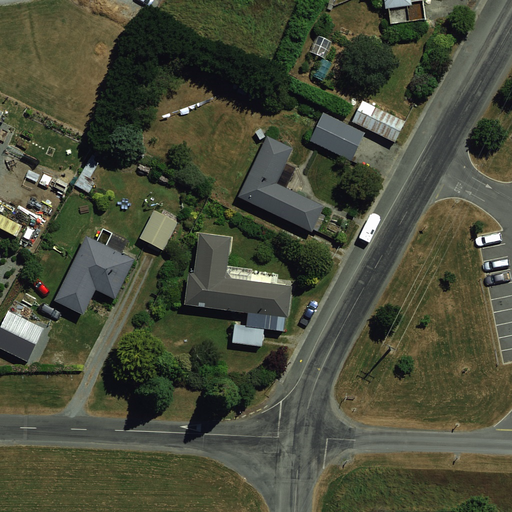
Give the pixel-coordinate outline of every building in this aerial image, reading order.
[(379,0),(380,15),(421,13),(420,0),(360,0),(360,1),(378,0),(379,0)] [(403,125),(360,102),(348,124),(370,136),(391,147),(403,125)] [(320,116),(305,147),(348,168),(364,137),(320,116)] [(391,147),(370,136),(363,149),(392,164),(399,151),(391,147)] [(275,185),(292,152),(267,139),(235,203),(308,239),(323,208),(275,185)] [(158,256),(176,223),(153,210),(134,243),(158,256)] [(223,285),(229,238),(187,233),(178,311),(283,323),(286,293),(223,285)] [(136,268),(85,242),(53,306),(103,332),(136,268)] [(260,328),(230,326),(229,346),(259,347),(260,328)]
